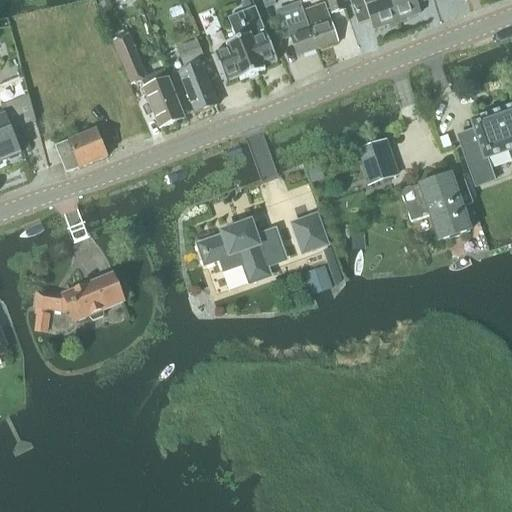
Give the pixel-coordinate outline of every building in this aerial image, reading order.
[(261,0),(265,10),(266,9),(275,6),(272,0),(261,0)] [(326,0),(332,16),(345,12),(341,0),(326,0)] [(373,32),(397,24),(388,0),(356,0),(350,2),(359,27),(370,23),(373,32)] [(388,0),(397,24),(421,15),(418,7),(430,2),(429,0),(388,0)] [(300,4),(275,13),(285,43),(291,41),(297,58),(317,51),(304,13),(300,4)] [(324,6),(304,13),(317,51),(337,44),(324,6)] [(227,50),(214,56),(226,84),(227,84),(226,82),(239,78),(240,82),(265,72),(263,68),(276,63),(276,64),(277,64),(256,9),(242,15),(251,38),(237,43),(226,48),(227,50)] [(129,37),(113,44),(132,86),(143,81),(146,89),(143,90),(160,131),(184,121),(168,80),(165,74),(154,78),(148,81),(147,80),(129,37)] [(195,116),(218,107),(199,61),(203,59),(196,42),(177,50),(185,72),(179,75),(195,116)] [(0,116),(1,119),(0,119),(0,164),(21,156),(12,133),(35,123),(28,97),(0,109),(0,116)] [(475,132),(458,138),(471,176),(491,169),(489,161),(509,154),(511,162),(511,107),(471,122),(475,132)] [(68,143),(55,148),(65,174),(66,176),(107,159),(105,154),(96,131),(68,143)] [(358,152),(369,187),(396,179),(385,144),(371,148),(358,152)] [(321,169),(308,174),(312,185),(325,181),(321,169)] [(471,235),(462,209),(459,200),(468,196),(465,185),(455,189),(450,176),(419,187),(419,188),(401,195),(412,225),(428,219),(438,246),(471,235)] [(316,219),(294,226),(305,257),(327,249),(316,219)] [(199,247),(207,269),(219,264),(223,276),(242,269),(249,288),(273,279),(269,270),(286,264),(275,233),(256,240),(250,225),(222,235),(223,238),(199,247)] [(125,306),(112,277),(59,299),(37,295),(36,297),(35,307),(34,311),(37,312),(36,317),(38,317),(35,334),(47,336),(50,317),(47,317),(47,313),(62,315),(68,313),(74,327),(125,306)] [(0,359),(8,357),(5,351),(9,350),(0,326),(0,359)]
